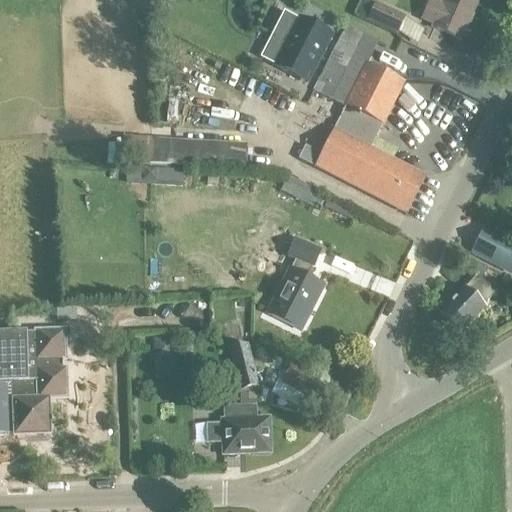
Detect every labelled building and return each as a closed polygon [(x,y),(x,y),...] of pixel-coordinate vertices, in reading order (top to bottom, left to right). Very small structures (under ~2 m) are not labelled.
[(479,0),(478,0),(445,0),(442,7),(431,2),(422,22),(433,27),(432,30),(460,43),(479,0)] [(367,22),(398,36),(406,18),(375,5),(367,22)] [(285,16),(273,38),(319,62),(331,38),(300,21),(299,23),(285,16)] [(313,94),(345,110),(367,67),(378,46),(346,30),(313,94)] [(273,38),(262,60),(276,68),(275,69),(307,86),(319,62),(273,38)] [(404,86),(367,67),(345,110),(321,157),(305,149),(298,162),(405,217),(424,179),(392,163),(397,152),(375,141),(404,86)] [(319,195),(288,179),(280,194),(311,210),(314,205),(321,209),(326,199),(318,195),(319,195)] [(472,253),(511,274),(511,272),(511,247),(483,232),(472,253)] [(295,242),(288,259),(299,264),(293,274),(289,272),(288,273),(290,274),(269,316),(267,315),(266,316),(301,334),(302,333),(299,332),(321,290),(323,291),(324,290),(303,280),(309,268),(313,270),(321,253),(295,242)] [(465,289),(440,316),(461,336),(484,311),(482,309),(495,295),(477,278),(466,290),(465,289)] [(57,312),(57,324),(75,323),(75,311),(57,312)] [(14,427),(15,438),(49,437),(48,402),(67,402),(66,371),(59,371),(58,364),(66,363),(65,333),(35,334),(35,336),(26,336),(26,334),(0,335),(0,440),(9,440),(8,427),(14,427)] [(155,356),(175,355),(174,341),(154,342),(155,356)] [(248,349),(229,354),(239,394),(258,389),(248,349)] [(262,370),(280,375),(283,363),(265,359),(262,370)] [(305,397),(313,382),(290,371),(283,386),(305,397)] [(225,423),(222,424),(222,428),(217,428),(218,445),(223,445),(223,458),(241,457),(240,455),(268,454),(267,433),(269,433),(269,421),(256,422),(256,409),(224,411),(225,423)]
